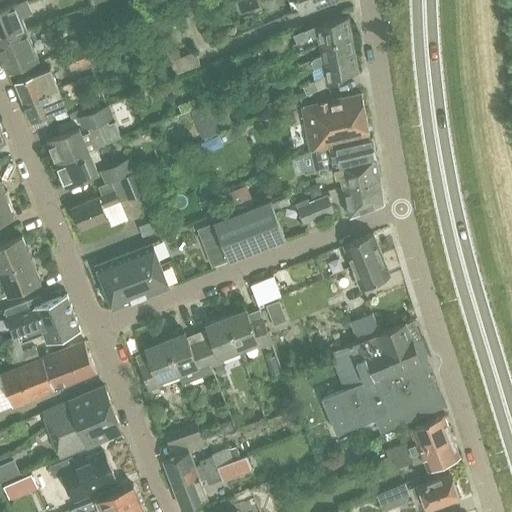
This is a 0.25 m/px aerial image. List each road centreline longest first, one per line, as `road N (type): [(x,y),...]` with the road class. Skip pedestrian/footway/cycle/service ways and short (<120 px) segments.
road 1 (tertiary): [(511,433),(435,160),(421,0)]
road 2 (residential): [(96,327),(402,208)]
road 3 (residential): [(494,511),(402,208)]
road 4 (residential): [(0,85),(96,327)]
road 5 (residential): [(402,208),(369,0)]
road 6 (residential): [(114,372),(172,511)]
road 7 (residential): [(0,422),(114,372)]
